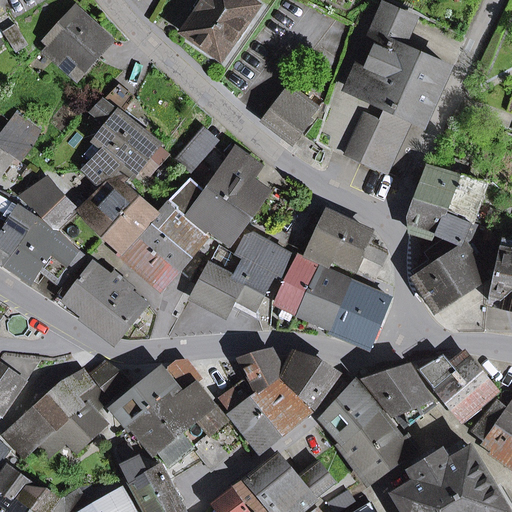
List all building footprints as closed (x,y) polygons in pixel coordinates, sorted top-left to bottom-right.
[(204,0),(185,32),(222,58),(259,6),(250,0),(204,0)] [(385,5),(349,89),(386,108),(411,119),(424,125),(450,68),(402,46),(414,19),(385,5)] [(82,71),(110,41),(77,11),(49,41),(54,46),(49,51),(63,64),(68,58),(82,71)] [(15,25),(3,32),(16,53),(28,45),(15,25)] [(92,114),(109,125),(105,130),(118,140),(124,142),(146,159),(147,158),(158,166),(168,154),(122,114),(134,99),(119,87),(92,114)] [(293,143),(310,121),(308,119),(316,107),(291,88),(265,122),(293,143)] [(347,156),(386,174),(411,119),(386,108),(380,121),(366,114),(347,156)] [(0,137),(0,147),(16,158),(21,163),(40,132),(16,115),(0,137)] [(137,170),(147,179),(158,166),(147,158),(146,159),(124,142),(118,140),(105,130),(97,140),(108,148),(94,162),(85,170),(102,187),(119,172),(121,170),(131,176),(137,170)] [(201,133),(178,160),(193,173),(216,147),(201,133)] [(94,162),(108,148),(97,140),(85,155),(94,162)] [(0,176),(2,177),(16,158),(0,147),(0,176)] [(261,166),(238,149),(210,188),(249,216),(268,189),(252,178),(261,166)] [(471,224),(485,185),(429,169),(411,217),(412,232),(433,238),(435,233),(444,213),(471,224)] [(91,219),(107,234),(142,197),(126,182),(130,178),(119,172),(102,187),(86,203),(96,213),(91,219)] [(207,234),(189,219),(207,193),(192,178),(160,214),(178,230),(173,236),(190,251),(207,234)] [(34,207),(35,206),(54,188),(46,179),(20,197),(34,207)] [(35,206),(41,212),(61,194),(54,188),(35,206)] [(224,235),(231,240),(249,216),(210,188),(210,191),(207,193),(189,219),(207,234),(208,233),(213,227),(224,235)] [(0,191),(0,215),(1,216),(0,217),(0,258),(7,263),(21,242),(23,243),(32,231),(24,226),(32,215),(8,199),(10,196),(0,191)] [(36,211),(19,197),(11,194),(10,196),(8,199),(32,215),(36,211)] [(76,210),(61,194),(41,212),(57,228),(76,210)] [(107,234),(124,249),(137,235),(153,217),(149,213),(153,209),(142,197),(107,234)] [(153,217),(137,235),(176,268),(190,251),(173,236),(178,230),(160,214),(153,209),(149,213),(153,217)] [(439,308),(487,278),(467,246),(474,231),(469,229),(471,224),(444,213),(435,233),(446,237),(426,253),(430,259),(434,266),(414,278),(434,307),(439,308)] [(333,260),(358,273),(364,258),(372,237),(370,236),(368,235),(369,233),(330,214),(308,258),(329,268),(333,260)] [(88,259),(57,231),(32,215),(24,226),(32,231),(23,243),(21,242),(7,263),(34,282),(41,272),(49,279),(53,275),(57,273),(68,281),(62,289),(63,290),(64,290),(77,276),(76,275),(88,259)] [(219,241),(224,235),(213,227),(208,233),(219,241)] [(237,254),(282,279),(291,256),(253,234),(246,237),(237,254)] [(162,284),(176,268),(137,235),(124,249),(130,257),(125,262),(134,271),(139,265),(162,284)] [(371,245),(374,238),(372,237),(364,258),(381,267),(387,253),(371,245)] [(511,244),(504,242),(491,303),(511,307),(511,244)] [(320,266),(300,257),(278,302),(299,312),(320,266)] [(358,273),(375,280),(381,267),(364,258),(358,273)] [(233,307),(238,297),(258,308),(275,276),(244,259),(234,278),(209,265),(193,296),(228,315),(233,307)] [(410,272),(414,278),(434,266),(430,259),(410,272)] [(65,299),(82,312),(112,275),(94,261),(81,279),(77,276),(64,290),(63,290),(60,293),(66,298),(65,299)] [(320,266),(299,312),(332,327),(351,282),(320,266)] [(116,271),(112,275),(82,312),(102,328),(127,297),(120,293),(125,283),(127,281),(116,271)] [(62,289),(68,281),(57,273),(53,275),(49,279),(62,289)] [(332,327),(372,345),(393,295),(391,294),(389,298),(351,282),(332,327)] [(127,297),(102,328),(117,339),(146,302),(133,292),(134,290),(125,283),(120,293),(127,297)] [(233,307),(260,321),(258,308),(238,297),(233,307)] [(276,372),(285,369),(273,353),(243,361),(259,391),(280,379),(276,372)] [(42,360),(3,356),(0,359),(0,363),(26,382),(42,360)] [(288,379),(287,380),(316,409),(339,376),(319,363),(303,357),(292,357),(285,369),(283,374),(288,379)] [(478,405),(496,390),(468,358),(465,360),(463,357),(460,357),(448,369),(439,359),(421,370),(460,419),(461,418),(465,423),(482,410),(478,405)] [(179,389),(193,379),(197,375),(187,362),(176,363),(164,372),(179,389)] [(0,413),(3,415),(26,382),(0,363),(0,413)] [(107,363),(92,375),(101,388),(121,372),(107,363)] [(422,416),(435,405),(413,369),(368,382),(405,429),(418,418),(422,416)] [(86,371),(66,385),(78,399),(95,385),(86,371)] [(110,399),(130,382),(121,372),(101,388),(110,399)] [(132,425),(132,423),(179,389),(164,372),(116,409),(130,427),(132,425)] [(194,449),(181,433),(198,420),(215,406),(196,383),(200,380),(197,375),(193,379),(179,389),(132,423),(132,425),(155,454),(157,452),(169,468),(194,449)] [(279,437),(311,411),(280,379),(259,391),(250,399),(279,437)] [(359,382),(323,419),(342,440),(375,410),(371,405),(376,401),(359,382)] [(94,413),(108,400),(95,385),(78,399),(85,407),(72,420),(57,432),(40,446),(49,456),(69,440),(78,450),(105,425),(94,413)] [(72,420),(85,407),(78,399),(66,385),(52,397),(72,420)] [(220,399),(261,451),(279,437),(250,399),(246,402),(234,388),(220,399)] [(38,409),(57,432),(72,420),(52,397),(38,409)] [(497,403),(473,431),(485,441),(506,411),(497,403)] [(209,434),(210,435),(214,431),(227,420),(215,406),(198,420),(209,434)] [(7,436),(25,457),(40,446),(57,432),(38,409),(7,436)] [(375,410),(342,440),(358,462),(395,434),(392,431),(398,426),(388,413),(382,418),(375,410)] [(495,449),(490,455),(509,467),(511,463),(511,415),(507,411),(506,411),(485,441),(495,449)] [(242,442),(228,426),(217,435),(231,451),(242,442)] [(195,452),(209,469),(231,451),(217,435),(214,431),(210,435),(209,434),(195,445),(198,450),(195,452)] [(395,434),(358,462),(371,479),(417,446),(408,436),(400,442),(395,434)] [(0,465),(11,451),(0,440),(0,465)] [(126,464),(137,459),(130,445),(119,450),(126,464)] [(395,494),(405,511),(509,511),(495,487),(471,448),(449,461),(443,452),(411,471),(417,481),(395,494)] [(146,511),(182,511),(185,510),(163,466),(141,457),(137,459),(126,464),(123,466),(146,511)] [(301,511),(314,502),(299,482),(294,476),(278,457),(248,480),(273,511),(301,511)] [(304,478),(321,465),(318,461),(303,473),(301,471),(294,476),(299,482),(304,478)] [(304,478),(319,498),(336,484),(321,465),(304,478)] [(0,483),(0,511),(13,511),(19,505),(17,503),(23,498),(28,490),(32,486),(11,470),(0,483)] [(314,502),(319,498),(304,478),(299,482),(314,502)] [(273,511),(248,480),(235,489),(234,487),(233,488),(250,511),(273,511)] [(511,511),(511,502),(501,484),(495,487),(509,511),(511,511)] [(79,490),(87,499),(95,494),(92,486),(79,489),(79,490)] [(250,511),(233,488),(216,502),(223,511),(250,511)] [(19,505),(13,511),(48,511),(57,501),(43,489),(37,497),(28,490),(23,498),(17,503),(19,505)] [(117,511),(125,507),(124,505),(131,501),(124,490),(92,506),(87,499),(79,490),(58,504),(59,502),(57,501),(48,511),(117,511)] [(334,511),(339,511),(355,502),(348,491),(329,504),(334,511)] [(136,511),(131,501),(124,505),(125,507),(117,511),(136,511)] [(376,511),(371,503),(355,511),(376,511)]
